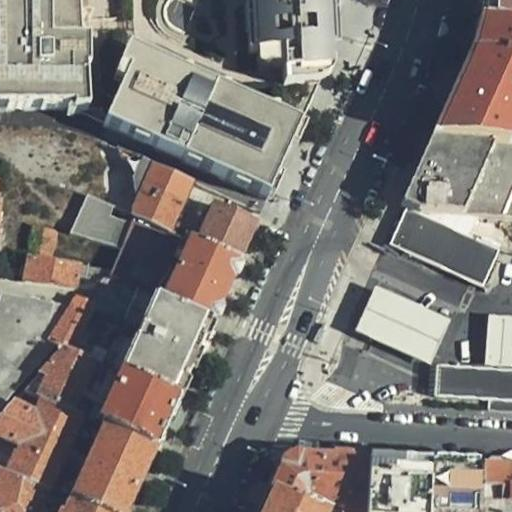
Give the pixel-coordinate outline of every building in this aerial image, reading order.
[(0,0),(0,109),(68,112),(86,112),(88,43),(91,0),(0,0)] [(189,165),(262,199),(278,162),(301,110),(327,52),(337,12),(339,0),(91,0),(88,43),(86,112),(103,124),(189,165)] [(511,28),(511,0),(485,0),(485,1),(483,1),(480,27),(511,28)] [(511,28),(480,27),(477,26),(473,48),(431,141),(511,145),(511,28)] [(511,145),(431,141),(401,209),(405,210),(428,220),(511,223),(511,145)] [(134,215),(133,218),(166,233),(190,181),(118,148),(119,149),(138,188),(134,215)] [(120,249),(134,215),(86,196),(69,234),(120,249)] [(196,245),(237,265),(248,243),(256,226),(215,206),(196,245)] [(428,220),(405,210),(389,247),(481,288),(499,251),(428,220)] [(117,281),(211,326),(227,288),(237,265),(196,245),(166,233),(133,218),(120,249),(108,281),(117,281)] [(92,292),(103,281),(106,270),(53,260),(56,235),(35,231),(30,256),(26,284),(85,291),(92,292)] [(43,364),(55,346),(51,344),(85,291),(26,284),(0,280),(0,413),(33,375),(43,364)] [(196,359),(211,326),(117,281),(108,281),(103,281),(92,292),(85,291),(51,344),(55,346),(63,350),(96,365),(123,377),(177,401),(196,359)] [(373,289),(351,335),(428,369),(448,324),(373,289)] [(511,317),(488,316),(483,371),(511,372),(511,317)] [(24,394),(72,416),(96,365),(63,350),(24,394)] [(487,408),(486,411),(511,412),(511,372),(483,371),(435,368),(434,385),(433,397),(487,400),(487,408)] [(159,441),(177,401),(123,377),(100,428),(154,452),(159,441)] [(127,511),(137,489),(154,452),(100,428),(72,416),(24,394),(1,421),(0,422),(0,471),(62,499),(72,504),(88,511),(127,511)] [(295,465),(283,470),(272,495),(308,511),(362,511),(366,464),(306,460),(295,465)] [(426,511),(429,469),(366,464),(362,511),(426,511)] [(478,511),(480,472),(429,469),(426,511),(478,511)] [(0,511),(56,511),(62,499),(0,471),(0,511)] [(511,511),(511,474),(480,472),(478,511),(511,511)] [(267,505),(264,511),(308,511),(272,495),(267,505)]
